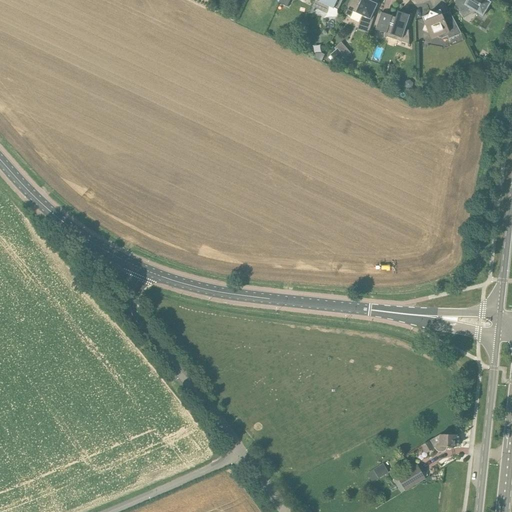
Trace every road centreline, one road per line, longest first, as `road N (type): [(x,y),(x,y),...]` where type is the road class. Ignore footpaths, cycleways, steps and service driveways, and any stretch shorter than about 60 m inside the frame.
road 1 (secondary): [(443,318),(219,292),(139,268)]
road 2 (residential): [(242,454),(132,318),(126,301),(136,277)]
road 3 (secondary): [(139,268),(59,220),(0,160)]
road 4 (secondary): [(497,335),(478,511)]
road 5 (residential): [(105,511),(242,454)]
